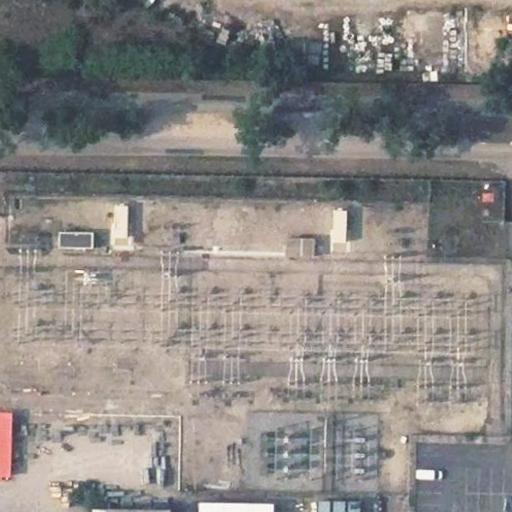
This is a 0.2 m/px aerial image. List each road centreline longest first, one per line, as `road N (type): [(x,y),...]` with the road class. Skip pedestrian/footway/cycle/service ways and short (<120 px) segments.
road 1 (unclassified): [(0,142),(511,153)]
road 2 (unclassified): [(511,107),(0,104)]
